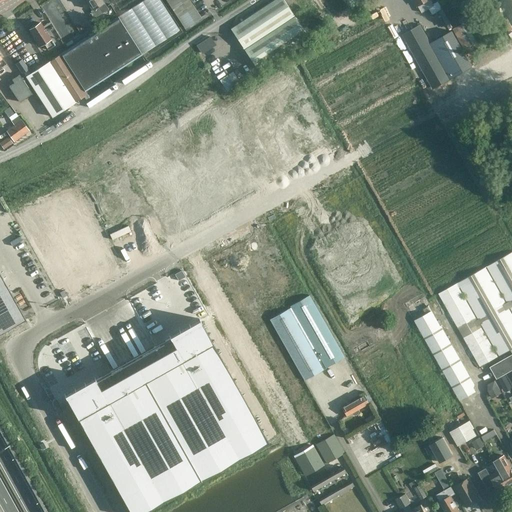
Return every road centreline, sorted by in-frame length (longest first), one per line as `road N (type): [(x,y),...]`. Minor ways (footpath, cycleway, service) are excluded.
road 1 (unclassified): [(337,160),(23,344),(23,367),(104,511)]
road 2 (track): [(161,63),(0,159)]
road 3 (unknown): [(338,371),(329,410),(378,511)]
